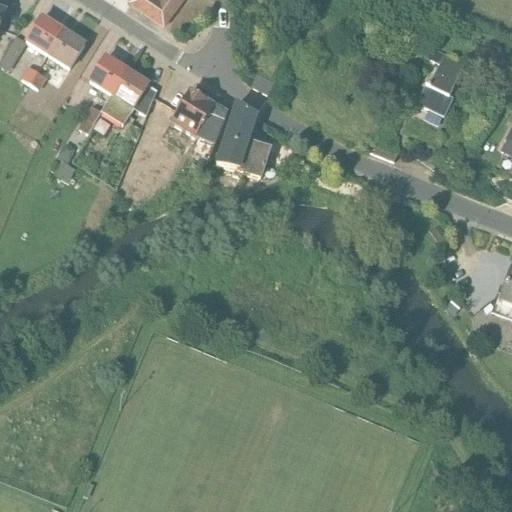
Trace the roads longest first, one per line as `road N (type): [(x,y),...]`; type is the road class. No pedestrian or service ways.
road 1 (residential): [(511,229),(302,135),(205,74)]
road 2 (residential): [(205,74),(91,0)]
